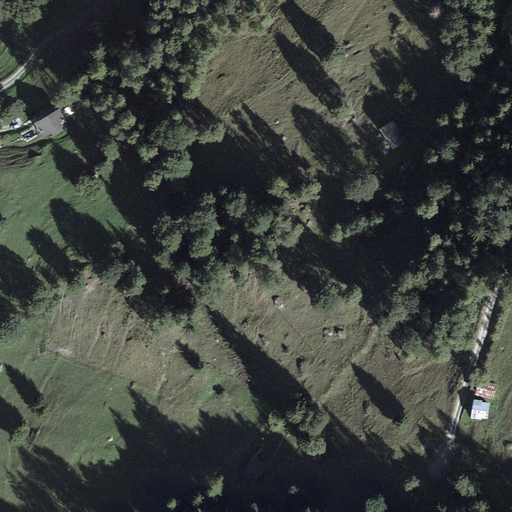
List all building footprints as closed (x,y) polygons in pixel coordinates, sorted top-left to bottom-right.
[(59,111),(34,123),(41,138),(66,126),(59,111)] [(398,118),(382,128),(394,145),(409,135),(398,118)] [(495,385),(480,380),(476,392),(491,398),(495,385)] [(482,400),(474,399),(472,416),(479,417),(479,415),(485,416),(487,404),(482,403),(482,400)] [(257,454),(268,461),(278,445),(267,438),(257,454)] [(266,464),(254,456),(243,471),(254,480),(266,464)]
